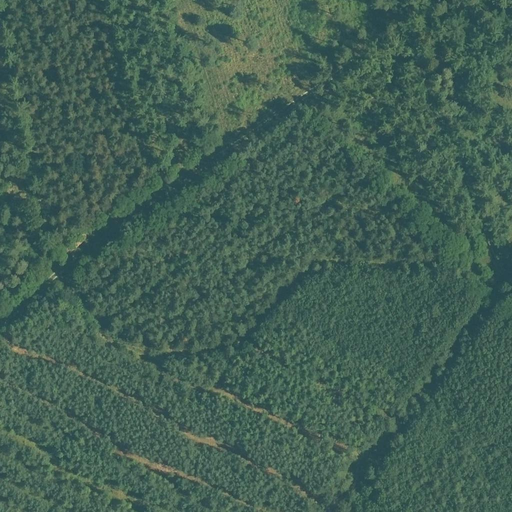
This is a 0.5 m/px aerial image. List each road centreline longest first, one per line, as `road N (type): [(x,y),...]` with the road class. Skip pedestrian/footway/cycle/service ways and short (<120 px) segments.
road 1 (track): [(0,322),(70,261),(310,92),(401,17)]
road 2 (track): [(401,17),(491,249),(511,235)]
